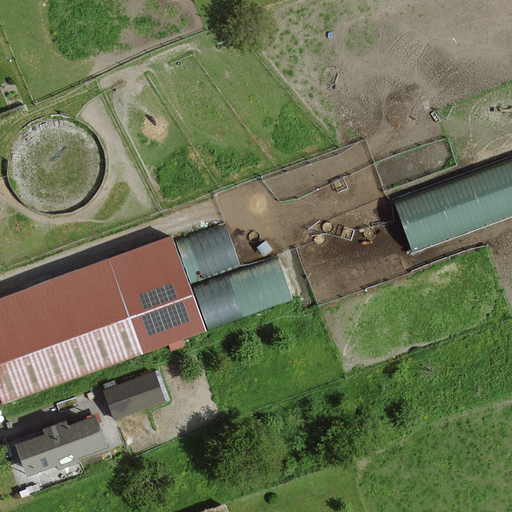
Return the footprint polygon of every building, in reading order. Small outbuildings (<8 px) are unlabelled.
[(409,244),(511,214),(511,161),(395,194),(409,244)] [(238,265),(224,227),(178,243),(191,281),(238,265)] [(0,394),(3,402),(141,351),(204,328),(172,241),(109,264),(0,303),(0,394)] [(290,299),(277,261),(196,289),(209,327),(290,299)] [(104,391),(114,419),(166,399),(156,372),(104,391)] [(28,477),(58,466),(59,470),(82,462),(81,458),(110,447),(99,415),(69,426),(67,420),(44,429),(46,435),(16,446),(28,477)]
